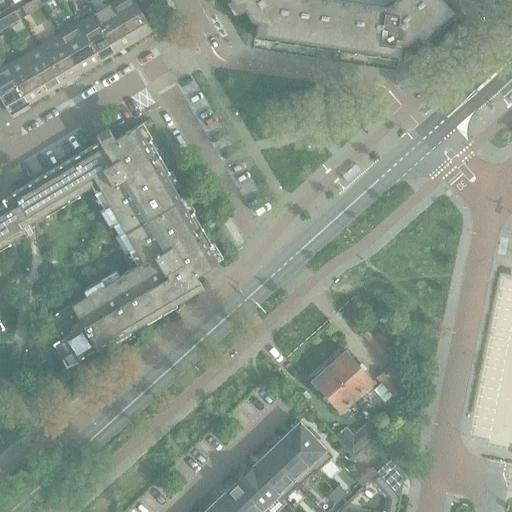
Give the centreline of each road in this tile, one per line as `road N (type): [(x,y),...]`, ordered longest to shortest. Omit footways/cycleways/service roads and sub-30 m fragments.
road 1 (unclassified): [(8,511),(428,136)]
road 2 (residential): [(493,198),(432,511)]
road 3 (residential): [(0,142),(9,157),(155,73)]
road 4 (residential): [(155,73),(246,227)]
road 5 (residential): [(176,511),(283,411)]
